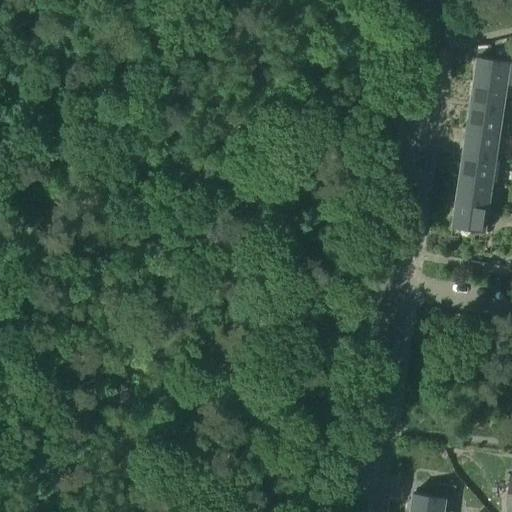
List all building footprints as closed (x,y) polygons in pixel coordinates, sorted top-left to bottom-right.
[(495,43),(493,55),(503,57),(505,44),(495,43)] [(507,86),(511,62),(478,57),(474,82),(507,86)] [(504,111),(507,86),(474,82),(471,106),(504,111)] [(500,135),(504,111),(471,106),(467,130),(500,135)] [(496,159),(500,135),(467,130),(463,154),(496,159)] [(493,183),(496,159),(463,154),(460,179),(493,183)] [(489,208),(493,183),(460,179),(456,203),(489,208)] [(486,232),(489,208),(456,203),(453,228),(486,232)] [(413,495),(410,511),(443,511),(446,500),(453,501),(455,487),(433,484),(431,498),(413,495)]
